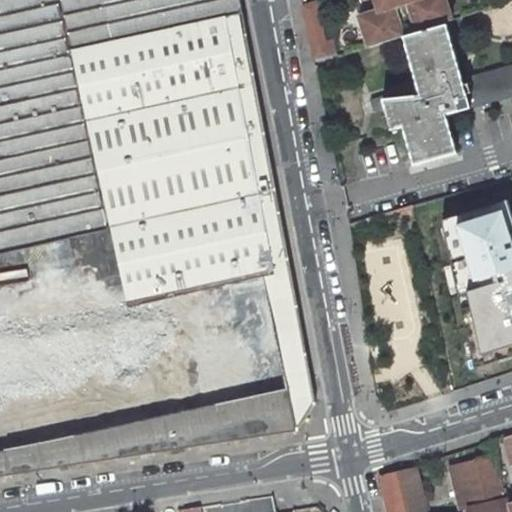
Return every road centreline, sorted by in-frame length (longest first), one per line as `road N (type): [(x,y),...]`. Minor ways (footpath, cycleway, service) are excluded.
road 1 (residential): [(266,0),(346,453)]
road 2 (residential): [(0,511),(346,453)]
road 3 (residential): [(346,453),(511,403)]
